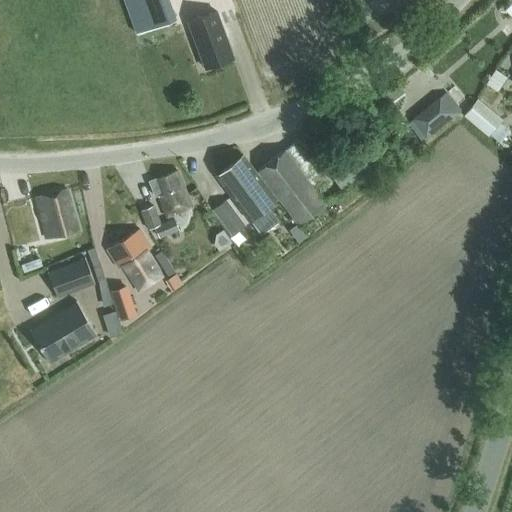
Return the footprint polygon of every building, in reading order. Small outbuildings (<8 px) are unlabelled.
[(167,0),(123,0),(135,32),(174,18),(167,0)] [(233,56),(216,10),(188,20),(205,67),(233,56)] [(407,89),(416,100),(428,90),(419,79),(407,89)] [(441,93),(411,117),(426,136),(457,112),(441,93)] [(501,118),(476,97),(463,113),(489,134),(501,118)] [(258,168),(299,222),(326,202),(318,191),(328,184),(296,139),(285,147),(258,168)] [(356,144),(327,162),(341,185),(370,167),(356,144)] [(216,174),(231,193),(251,219),(278,199),(244,153),(216,174)] [(192,205),(178,168),(149,179),(155,194),(159,194),(166,214),(192,205)] [(36,196),(47,237),(77,229),(66,188),(36,196)] [(225,198),(211,208),(230,235),(245,223),(225,198)] [(141,209),(148,228),(155,225),(159,235),(177,228),(173,218),(160,223),(153,204),(141,209)] [(107,249),(118,267),(123,264),(138,289),(161,275),(146,250),(151,247),(140,229),(107,249)] [(48,271),(58,298),(95,284),(85,257),(48,271)] [(119,319),(133,314),(136,313),(126,284),(111,288),(109,289),(113,302),(119,319)] [(30,329),(50,363),(97,335),(77,301),(30,329)]
